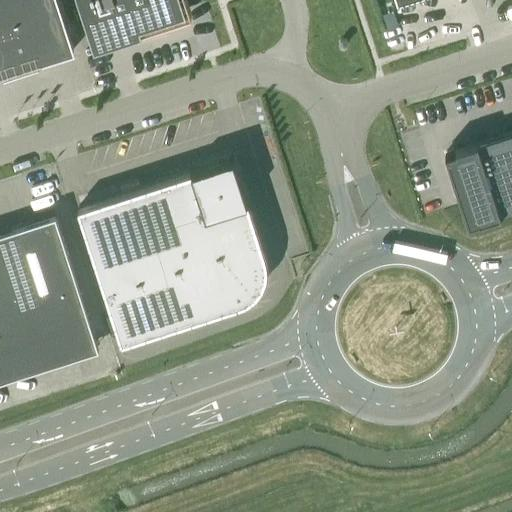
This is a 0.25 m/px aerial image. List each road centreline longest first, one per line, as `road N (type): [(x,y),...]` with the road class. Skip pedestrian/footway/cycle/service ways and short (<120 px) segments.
road 1 (unclassified): [(0,153),(233,74),(280,73)]
road 2 (primary): [(0,489),(230,409)]
road 3 (primary): [(356,249),(333,265),(306,315),(283,336),(179,384)]
road 4 (primary): [(338,377),(391,411),(435,406),(458,393),(492,335),(511,321)]
road 5 (primary): [(179,384),(0,451)]
road 6 (unclassified): [(332,111),(511,53)]
road 7 (primary): [(331,362),(344,360),(385,389),(428,388),(461,360),(469,328)]
road 8 (primary): [(324,335),(179,384)]
